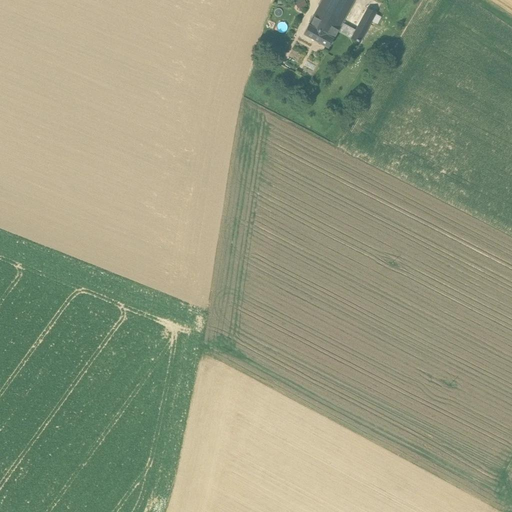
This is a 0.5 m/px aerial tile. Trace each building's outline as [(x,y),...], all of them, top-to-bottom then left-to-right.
[(354,0),(322,0),(309,24),(333,38),(337,31),(342,23),(354,0)] [(355,30),(351,38),(360,43),(372,21),(376,14),(376,13),(367,8),(355,30)] [(381,17),(376,14),(372,21),(377,24),(381,17)] [(337,31),(351,38),(355,30),(342,23),(337,31)] [(333,38),(309,24),(303,34),(328,47),(333,38)]
